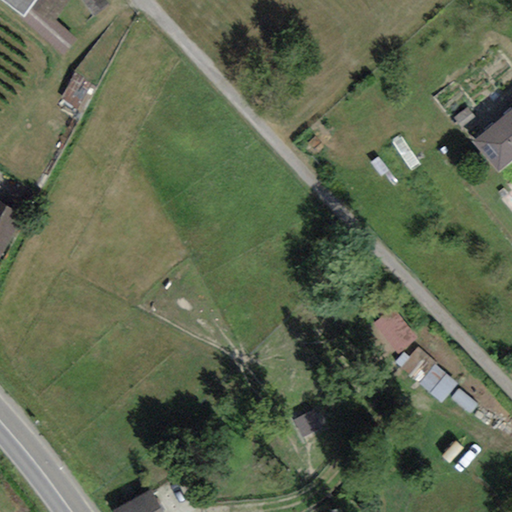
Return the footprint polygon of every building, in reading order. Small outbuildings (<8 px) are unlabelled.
[(4,0),(28,16),(38,0),(4,0)] [(511,104),(472,137),(498,168),(511,157),(511,104)] [(0,201),(0,252),(22,214),(0,201)] [(405,357),(423,338),(392,310),(374,329),(405,357)] [(407,357),(399,366),(431,396),(450,374),(423,350),(412,362),(407,357)] [(321,425),(312,409),(294,418),(303,435),(321,425)] [(163,511),(151,489),(114,509),(115,511),(163,511)]
